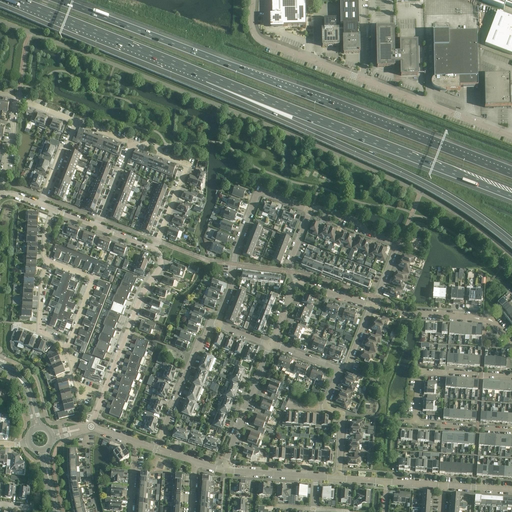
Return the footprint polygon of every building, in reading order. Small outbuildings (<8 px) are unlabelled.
[(271,0),(272,17),(271,17),(271,18),(269,18),(269,27),(271,27),(271,28),(282,28),(282,27),(306,26),(305,2),(316,2),(315,0),(271,0)] [(343,32),(340,32),(341,45),(343,44),(343,54),(344,54),(359,54),(360,54),(359,53),(359,38),(357,38),(357,26),(359,26),(358,1),(351,1),(351,0),(315,0),(316,2),(340,2),(340,27),(343,26),(343,32)] [(511,0),(482,0),(482,1),(503,9),(505,5),(511,7),(511,0)] [(511,17),(497,12),(485,45),(511,55),(511,17)] [(338,45),(341,45),(340,32),(338,32),(338,31),(338,30),(336,30),(336,20),(323,20),(324,31),(322,31),(322,46),(322,47),(323,47),(338,46),(338,45)] [(393,29),(376,29),(377,68),(394,67),(394,65),(393,54),(394,54),(393,29)] [(449,32),(433,33),(434,78),(434,79),(434,87),(439,89),(439,91),(440,91),(445,91),(460,90),(460,87),(478,87),(476,32),(449,33),(449,32)] [(394,54),(393,54),(394,65),(401,65),(401,76),(418,76),(417,43),(400,43),(400,54),(394,54)] [(511,85),(509,85),(509,76),(484,77),(485,108),(511,107),(511,85)] [(34,122),(39,124),(42,116),(35,113),(32,120),(35,121),(34,122)] [(39,124),(38,127),(46,130),(47,126),(50,119),(42,116),(39,124)] [(50,119),(47,126),(50,127),(50,128),(54,130),(58,122),(50,119)] [(63,124),(58,122),(54,130),(59,132),(60,132),(62,133),(64,127),(62,126),(63,124)] [(80,145),(81,142),(85,133),(82,132),(83,129),(81,128),(78,134),(75,133),(72,142),(80,145)] [(81,142),(86,144),(91,132),(89,131),(87,134),(85,133),(81,142)] [(91,132),(86,144),(85,147),(90,149),(91,146),(95,137),(92,136),(93,133),(91,132)] [(91,146),(96,148),(101,136),(99,135),(97,138),(95,137),(91,146)] [(96,148),(101,150),(105,141),(102,140),(103,137),(101,136),(96,148)] [(101,150),(106,152),(111,140),(109,139),(107,142),(105,141),(101,150)] [(111,140),(106,152),(111,154),(115,145),(112,144),(113,141),(111,140)] [(43,149),(53,153),(55,148),(56,149),(57,146),(46,142),(45,145),(44,145),(43,148),(43,149)] [(117,146),(115,145),(111,154),(119,157),(122,149),(120,148),(121,144),(119,143),(117,146)] [(53,153),(43,149),(42,150),(42,151),(41,153),(41,154),(40,157),(42,158),(45,159),(46,156),(51,158),(53,153)] [(136,163),(140,155),(137,154),(138,150),(136,149),(134,154),(131,153),(128,163),(131,164),(132,162),(136,163)] [(67,155),(79,160),(81,155),(72,151),(71,154),(68,153),(67,155)] [(141,165),(146,153),(144,152),(143,156),(140,155),(136,163),(141,165)] [(146,167),(150,158),(147,157),(149,154),(146,153),(141,165),(146,167)] [(68,162),(77,165),(79,160),(67,155),(66,158),(69,159),(68,162)] [(151,169),(156,157),(154,156),(153,159),(150,158),(146,167),(151,169)] [(39,157),(36,164),(37,165),(37,164),(39,165),(47,168),(49,163),(44,162),(45,159),(42,158),(40,157),(39,157)] [(157,171),(160,162),(157,161),(159,158),(156,157),(151,169),(157,171)] [(162,173),(166,161),(164,160),(163,163),(160,162),(157,171),(162,173)] [(169,162),(166,161),(162,173),(167,175),(170,166),(167,165),(169,162)] [(63,166),(75,170),(77,165),(68,162),(67,164),(64,163),(63,166)] [(100,169),(112,173),(113,171),(110,170),(111,167),(102,163),(100,169)] [(37,165),(34,172),(35,173),(39,174),(41,171),(45,173),(47,168),(39,165),(37,164),(37,165)] [(173,167),(170,166),(167,175),(172,177),(173,175),(175,176),(178,171),(175,170),(177,165),(174,164),(173,167)] [(64,172),(73,175),(75,170),(63,166),(62,168),(65,169),(64,172)] [(112,173),(100,169),(98,174),(107,177),(108,174),(111,175),(112,173)] [(191,176),(188,184),(189,184),(189,185),(189,186),(190,186),(192,186),(192,185),(200,188),(202,183),(202,182),(203,181),(202,180),(203,177),(205,173),(199,171),(197,175),(196,178),(191,176)] [(59,176),(71,180),(73,175),(64,172),(63,174),(60,173),(59,176)] [(33,175),(31,180),(41,184),(42,181),(43,179),(44,180),(44,179),(45,176),(39,174),(35,173),(34,175),(33,175)] [(124,175),(123,177),(137,183),(138,182),(140,179),(139,178),(137,177),(128,173),(127,176),(124,175)] [(107,177),(98,174),(96,179),(108,183),(109,181),(106,180),(107,177)] [(60,182),(69,185),(71,180),(59,176),(58,178),(61,179),(60,182)] [(124,183),(136,188),(137,183),(123,177),(122,179),(125,181),(124,183)] [(108,183),(96,179),(95,184),(103,187),(104,184),(108,186),(108,183)] [(31,180),(29,184),(31,185),(30,188),(38,191),(39,188),(41,184),(31,180)] [(55,186),(67,190),(69,185),(60,182),(59,184),(56,183),(55,186)] [(119,187),(131,192),(134,193),(136,188),(124,183),(123,186),(120,185),(119,187)] [(155,183),(153,189),(154,189),(156,190),(168,195),(169,192),(166,191),(167,188),(158,185),(155,183)] [(103,187),(95,184),(93,189),(105,193),(106,191),(102,190),(103,187)] [(56,192),(65,195),(67,190),(55,186),(54,188),(57,189),(56,192)] [(120,194),(129,197),(131,192),(119,187),(118,190),(121,191),(120,194)] [(232,195),(242,199),(245,191),(235,187),(232,195)] [(90,188),(88,193),(91,194),(99,197),(101,194),(104,196),(105,193),(93,189),(90,188)] [(154,189),(152,194),(154,195),(163,199),(164,196),(167,197),(168,195),(156,190),(154,189)] [(198,194),(192,191),(191,194),(184,192),(182,198),(192,202),(194,196),(197,197),(198,194)] [(65,195),(56,192),(55,195),(52,193),(51,196),(63,201),(65,195)] [(99,197),(91,194),(90,194),(89,199),(101,203),(102,201),(98,200),(99,197)] [(115,197),(127,202),(129,197),(120,194),(119,196),(116,195),(115,197)] [(152,194),(150,199),(152,200),(164,205),(165,203),(162,201),(163,199),(154,195),(152,194)] [(116,204),(125,207),(127,202),(115,197),(114,200),(117,201),(116,204)] [(86,198),(84,203),(96,207),(97,204),(100,206),(101,203),(89,199),(86,198)] [(231,198),(228,207),(238,210),(241,202),(231,198)] [(152,200),(150,205),(159,209),(160,206),(164,207),(164,205),(152,200)] [(84,203),(82,209),(85,210),(85,209),(97,214),(98,211),(95,210),(96,207),(84,203)] [(187,203),(187,204),(186,206),(179,204),(177,210),(186,214),(189,207),(191,209),(192,206),(187,203)] [(111,207),(123,212),(125,207),(116,204),(115,206),(112,205),(111,207)] [(268,215),(272,205),(269,204),(269,205),(266,204),(264,210),(261,209),(258,216),(261,217),(263,213),(268,215)] [(150,205),(148,210),(161,215),(161,213),(158,211),(159,209),(150,205)] [(275,206),(272,205),(268,215),(273,217),(272,220),(275,221),(277,215),(275,214),(277,208),(275,207),(275,206)] [(112,214),(121,217),(123,212),(111,207),(110,210),(113,211),(112,214)] [(227,209),(223,218),(234,222),(237,213),(227,209)] [(148,210),(147,215),(155,219),(156,216),(160,217),(161,215),(148,210)] [(279,216),(277,223),(280,224),(280,223),(282,224),(283,221),(287,222),(290,212),(287,211),(287,212),(285,211),(282,217),(279,216)] [(28,223),(38,223),(38,212),(29,212),(28,223)] [(290,212),(287,222),(290,224),(289,226),(290,228),(291,228),(290,228),(295,230),(298,222),(294,220),(296,215),(293,214),(290,212)] [(121,217),(112,214),(111,216),(108,215),(107,218),(119,222),(121,217)] [(147,215),(145,220),(157,225),(158,223),(154,221),(155,219),(147,215)] [(190,218),(183,216),(182,219),(175,216),(172,223),(182,227),(185,221),(188,222),(190,218)] [(142,220),(140,225),(143,225),(151,229),(153,226),(156,227),(157,225),(145,220),(142,220)] [(219,227),(218,229),(220,229),(230,233),(233,225),(223,221),(221,226),(220,227),(219,227)] [(318,236),(320,230),(317,229),(319,224),(313,221),(310,230),(313,232),(312,234),(318,236)] [(38,223),(28,223),(27,233),(37,234),(38,223)] [(62,234),(71,237),(74,228),(69,227),(70,226),(66,224),(62,234)] [(150,231),(151,229),(143,225),(141,231),(153,235),(154,233),(150,231)] [(254,225),(252,230),(263,234),(264,232),(261,231),(262,228),(254,225)] [(320,230),(318,236),(323,238),(324,236),(327,237),(330,228),(330,227),(326,225),(326,226),(325,226),(323,231),(320,230)] [(180,239),(182,233),(183,233),(184,230),(177,227),(176,230),(170,228),(167,237),(168,235),(171,236),(169,240),(175,242),(177,238),(179,239),(180,239)] [(327,237),(325,241),(326,241),(329,242),(329,241),(334,243),(337,237),(334,236),(336,230),(335,230),(336,229),(331,227),(331,228),(330,228),(327,237)] [(71,237),(79,240),(82,231),(79,229),(79,230),(74,228),(71,237)] [(262,236),(263,234),(252,230),(250,235),(258,238),(259,235),(262,236)] [(86,243),(90,235),(85,233),(86,232),(82,231),(79,240),(86,243)] [(215,241),(215,242),(222,245),(222,244),(221,243),(226,244),(229,236),(219,232),(219,233),(215,231),(215,232),(214,232),(211,240),(215,241)] [(337,237),(334,243),(340,245),(341,242),(344,243),(347,235),(342,232),(340,238),(337,237)] [(36,244),(37,234),(27,233),(26,244),(28,244),(36,244)] [(94,246),(98,237),(95,235),(95,236),(90,235),(86,243),(94,246)] [(250,235),(248,240),(259,244),(260,242),(257,241),(258,238),(250,235)] [(280,241),(288,244),(290,239),(279,235),(279,237),(281,238),(280,241)] [(347,235),(344,243),(347,245),(346,247),(351,249),(353,243),(351,242),(353,237),(347,235)] [(102,249),(105,241),(101,239),(101,238),(98,237),(94,246),(102,249)] [(353,243),(351,249),(357,251),(358,249),(360,250),(364,241),(363,241),(364,240),(360,238),(359,239),(358,239),(356,244),(353,243)] [(248,240),(246,245),(254,248),(256,245),(258,246),(259,244),(248,240)] [(110,252),(114,243),(111,241),(110,242),(105,241),(102,249),(110,252)] [(276,245),(286,249),(288,244),(280,241),(279,244),(276,243),(276,245)] [(363,254),(368,256),(370,250),(367,249),(370,243),(364,241),(360,250),(364,251),(363,254)] [(118,255),(121,247),(116,245),(117,244),(114,243),(110,252),(118,255)] [(215,243),(211,252),(221,256),(225,247),(215,243)] [(38,244),(36,244),(28,244),(27,254),(37,255),(38,244)] [(246,245),(244,250),(255,254),(256,252),(253,251),(254,248),(246,245)] [(286,249),(276,245),(275,247),(278,248),(276,251),(284,254),(286,249)] [(374,255),(377,256),(381,248),(375,245),(373,251),(370,250),(368,256),(373,258),(374,255)] [(61,253),(66,255),(68,250),(58,246),(58,247),(55,246),(53,252),(55,253),(54,258),(59,260),(61,253)] [(121,247),(118,255),(126,259),(130,249),(126,248),(126,249),(121,247)] [(386,250),(381,248),(377,256),(380,258),(379,260),(385,262),(387,256),(384,255),(386,250)] [(71,257),(76,258),(78,254),(68,250),(66,255),(63,262),(68,264),(71,257)] [(255,254),(244,250),(242,255),(250,258),(252,255),(254,256),(255,254)] [(284,254),(276,251),(275,254),(272,253),(272,255),(282,259),(284,254)] [(26,265),(36,265),(37,255),(27,254),(26,265)] [(78,254),(76,258),(73,266),(78,268),(81,260),(86,262),(87,258),(78,254)] [(137,264),(146,268),(147,263),(148,263),(150,259),(140,255),(137,264)] [(280,264),(282,259),(272,255),(271,257),(274,258),(272,261),(280,264)] [(401,262),(409,265),(411,262),(413,263),(415,258),(409,255),(408,258),(403,256),(402,257),(401,256),(400,261),(401,261),(401,262)] [(301,262),(300,267),(300,266),(306,269),(309,261),(310,261),(310,258),(305,256),(304,259),(303,263),(301,262)] [(96,266),(97,262),(87,258),(86,262),(83,269),(88,271),(91,264),(96,266)] [(311,270),(311,272),(314,273),(314,272),(315,272),(316,272),(320,262),(321,262),(321,259),(320,259),(319,261),(315,260),(314,262),(311,270)] [(309,261),(306,269),(308,269),(307,271),(311,272),(311,270),(314,262),(310,261),(309,261)] [(105,270),(107,265),(97,262),(96,266),(93,273),(98,275),(101,268),(105,270)] [(325,266),(324,266),(321,265),(322,262),(320,262),(316,272),(322,274),(322,273),(325,266)] [(322,273),(322,274),(325,276),(325,275),(327,275),(332,263),(330,262),(329,265),(326,264),(325,265),(324,266),(325,266),(322,273)] [(404,269),(403,272),(409,274),(411,269),(408,268),(409,265),(401,262),(400,262),(399,262),(398,266),(399,266),(398,267),(404,269)] [(332,263),(327,275),(329,276),(328,277),(331,278),(332,277),(335,269),(332,268),(334,263),(332,263)] [(146,268),(137,264),(134,272),(143,276),(145,273),(144,272),(146,268)] [(34,276),(35,276),(36,265),(26,265),(26,275),(34,276)] [(107,265),(105,270),(103,277),(108,279),(110,272),(115,274),(117,269),(107,265)] [(186,268),(180,266),(179,268),(172,266),(170,272),(179,276),(181,272),(184,273),(186,268)] [(332,277),(331,278),(335,280),(335,278),(337,279),(341,268),(342,267),(340,266),(339,268),(338,270),(335,269),(332,277)] [(342,281),(343,280),(342,280),(345,273),(342,272),(343,269),(341,268),(337,279),(339,280),(338,281),(341,282),(341,281),(342,281)] [(64,284),(68,274),(57,270),(55,275),(62,278),(60,282),(64,284)] [(347,282),(352,271),(350,270),(349,273),(345,272),(345,273),(342,280),(343,280),(347,282)] [(352,284),(356,276),(352,275),(354,272),(352,271),(347,282),(352,284)] [(394,278),(403,282),(404,279),(407,280),(409,274),(403,272),(402,275),(396,273),(396,274),(395,273),(393,277),(394,278)] [(134,285),(137,277),(126,273),(123,281),(134,285)] [(356,276),(352,284),(357,286),(362,274),(360,273),(360,274),(359,277),(356,276)] [(34,286),(34,276),(26,275),(24,274),(24,285),(34,286)] [(69,286),(76,289),(78,284),(71,281),(73,276),(68,274),(64,284),(69,286)] [(363,288),(366,280),(367,277),(364,276),(364,275),(362,274),(357,286),(363,288)] [(179,282),(180,279),(173,276),(172,279),(166,277),(163,283),(173,287),(175,281),(179,282)] [(274,287),(274,288),(279,288),(279,285),(280,282),(283,282),(284,277),(275,276),(274,285),(274,287)] [(397,286),(396,289),(402,291),(404,286),(402,285),(403,282),(394,278),(394,279),(393,278),(391,283),(392,283),(392,284),(397,286)] [(60,294),(64,284),(60,282),(53,279),(51,284),(58,287),(56,292),(60,294)] [(123,281),(122,280),(120,288),(119,288),(130,292),(131,292),(134,285),(123,281)] [(212,283),(210,288),(210,289),(215,290),(220,292),(221,291),(222,290),(222,289),(222,288),(222,287),(217,285),(218,282),(212,280),(211,283),(212,283)] [(363,288),(362,289),(365,290),(366,289),(368,290),(368,288),(370,289),(371,284),(370,284),(371,282),(366,280),(363,288)] [(104,289),(103,294),(102,294),(107,295),(111,286),(99,281),(97,286),(104,289)] [(67,291),(69,286),(64,284),(60,294),(66,296),(70,298),(72,299),(74,294),(67,291)] [(23,296),(33,296),(34,286),(24,285),(23,296)] [(168,294),(169,294),(171,289),(165,287),(164,290),(158,287),(155,294),(165,297),(166,294),(168,294)] [(446,288),(440,287),(438,303),(442,303),(442,300),(445,300),(445,295),(447,295),(447,291),(446,291),(446,288)] [(119,288),(120,288),(119,288),(116,295),(126,299),(127,300),(130,292),(119,288)] [(214,293),(215,290),(210,289),(210,288),(209,288),(208,291),(209,292),(207,297),(211,299),(217,301),(217,300),(218,298),(219,296),(219,295),(214,293)] [(464,289),(458,288),(456,304),(460,305),(460,301),(463,301),(463,296),(464,296),(465,292),(464,292),(464,289)] [(400,297),(402,291),(396,289),(395,292),(390,290),(389,290),(388,290),(387,294),(388,295),(387,295),(396,299),(398,296),(400,297)] [(482,290),(475,290),(474,306),(478,306),(478,302),(481,302),(481,298),(482,298),(483,294),(481,294),(482,290)] [(66,296),(60,294),(56,292),(54,291),(52,296),(60,299),(58,304),(62,306),(66,296)] [(101,299),(99,303),(99,304),(103,305),(107,295),(102,294),(103,294),(95,291),(93,296),(101,299)] [(238,291),(236,296),(246,301),(247,299),(244,298),(246,294),(238,291)] [(112,303),(114,303),(123,307),(126,299),(116,295),(115,295),(112,303)] [(22,306),(32,307),(33,296),(23,296),(22,306)] [(66,296),(62,306),(66,307),(66,308),(73,310),(75,305),(68,303),(70,298),(66,296)] [(211,299),(207,297),(204,296),(203,299),(206,300),(204,305),(214,309),(214,308),(215,307),(215,305),(216,304),(210,301),(211,299)] [(246,302),(246,301),(236,296),(234,301),(242,305),(243,301),(246,302)] [(263,299),(262,300),(273,305),(275,299),(267,296),(266,300),(263,299)] [(306,308),(312,310),(314,307),(311,306),(314,298),(310,296),(309,299),(304,297),(301,302),(307,305),(306,308)] [(498,305),(496,306),(500,311),(507,305),(504,302),(506,300),(504,297),(499,300),(501,302),(498,304),(498,305)] [(164,304),(165,301),(159,298),(158,301),(152,299),(149,305),(159,309),(161,302),(164,304)] [(263,307),(271,310),(273,305),(262,300),(262,302),(265,303),(263,307)] [(54,314),(58,316),(62,306),(58,304),(50,301),(48,306),(56,309),(54,314)] [(91,301),(90,306),(94,307),(92,312),(95,313),(99,315),(103,305),(99,304),(99,303),(91,301)] [(232,306),(242,311),(243,309),(240,308),(242,305),(234,301),(232,306)] [(114,303),(111,310),(111,311),(121,315),(122,315),(125,307),(123,307),(114,303)] [(511,306),(509,303),(507,305),(500,311),(503,315),(511,307),(511,306)] [(196,307),(194,313),(198,314),(203,316),(204,315),(205,314),(205,313),(205,312),(205,311),(200,309),(201,306),(195,304),(194,307),(196,307)] [(323,309),(321,315),(324,316),(325,316),(327,316),(327,315),(328,314),(331,315),(334,305),(328,304),(326,310),(323,309)] [(331,315),(330,318),(336,319),(338,320),(340,314),(338,313),(339,307),(334,305),(331,315)] [(32,307),(22,306),(22,317),(20,317),(20,320),(30,321),(30,318),(31,318),(32,307)] [(62,306),(58,316),(64,318),(70,320),(72,315),(64,312),(66,308),(66,307),(62,306)] [(242,313),(242,311),(232,306),(230,312),(238,315),(239,311),(242,313)] [(259,309),(259,311),(269,315),(271,310),(263,307),(262,310),(259,309)] [(507,319),(511,314),(511,307),(503,315),(507,319)] [(299,308),(297,314),(307,317),(309,318),(311,313),(312,310),(306,308),(305,310),(299,308)] [(340,314),(338,320),(343,322),(344,322),(345,321),(345,320),(348,320),(351,311),(345,309),(343,315),(340,314)] [(93,318),(91,323),(96,325),(99,315),(95,313),(92,312),(88,310),(86,315),(93,318)] [(111,311),(111,310),(110,310),(107,318),(117,322),(118,322),(121,315),(111,311)] [(160,312),(155,310),(154,313),(147,310),(145,317),(154,320),(157,314),(159,315),(160,312)] [(202,321),(202,320),(202,319),(197,317),(198,314),(194,313),(191,311),(189,316),(192,318),(190,321),(195,323),(200,325),(200,324),(201,323),(201,322),(202,321)] [(259,311),(258,312),(261,314),(259,317),(267,320),(269,315),(259,311)] [(357,313),(351,311),(348,320),(354,322),(353,325),(356,326),(358,319),(355,319),(357,313)] [(228,317),(239,321),(239,319),(236,318),(238,315),(230,312),(228,317)] [(64,318),(58,316),(54,314),(49,325),(54,327),(57,320),(62,322),(64,318)] [(301,321),(300,324),(306,327),(307,324),(304,323),(307,317),(297,314),(295,319),(301,321)] [(107,318),(106,317),(103,325),(105,326),(114,329),(117,322),(107,318)] [(239,321),(228,317),(226,322),(234,325),(235,322),(238,323),(239,321)] [(255,319),(255,321),(265,325),(267,320),(259,317),(258,320),(255,319)] [(62,322),(59,329),(64,331),(67,324),(72,326),(74,321),(70,320),(64,318),(62,322)] [(374,324),(383,328),(384,325),(386,326),(388,320),(382,318),(381,321),(376,319),(374,324)] [(96,325),(91,323),(84,320),(82,325),(89,328),(87,333),(92,335),(96,325)] [(199,329),(199,328),(193,325),(195,323),(190,321),(189,320),(188,324),(189,324),(187,329),(197,333),(197,332),(198,331),(198,330),(199,329)] [(256,327),(264,330),(265,325),(255,321),(254,323),(257,324),(256,327)] [(150,334),(152,330),(153,330),(156,325),(149,322),(148,325),(142,323),(140,330),(150,334)] [(425,333),(430,334),(431,324),(425,323),(425,327),(422,327),(422,335),(425,336),(425,333)] [(305,330),(306,327),(300,324),(299,327),(293,325),(291,330),(300,334),(302,329),(305,330)] [(377,332),(376,335),(382,337),(384,332),(381,331),(383,328),(374,324),(371,330),(377,332)] [(431,324),(430,334),(435,334),(435,336),(438,337),(439,328),(436,328),(436,324),(431,324)] [(442,328),(439,328),(438,337),(442,337),(442,334),(447,335),(448,325),(442,324),(442,328)] [(105,326),(102,333),(112,337),(113,338),(116,330),(114,329),(105,326)] [(264,330),(256,327),(254,332),(261,335),(264,330)] [(180,338),(184,339),(189,342),(190,341),(190,340),(191,339),(191,338),(191,337),(191,336),(186,334),(187,331),(181,329),(180,332),(182,332),(180,338)] [(83,343),(88,344),(92,335),(87,333),(80,330),(78,335),(85,338),(84,343),(83,343)] [(298,340),(300,334),(291,330),(288,336),(294,338),(293,341),(299,343),(301,341),(298,340)] [(24,345),(27,336),(17,332),(17,333),(14,332),(12,338),(11,342),(13,343),(14,342),(24,345)] [(102,333),(101,333),(98,341),(99,341),(109,345),(112,337),(102,333)] [(219,335),(218,335),(214,344),(219,346),(219,348),(222,349),(224,343),(221,342),(223,337),(222,336),(221,336),(220,335),(219,335)] [(367,341),(376,344),(377,341),(380,342),(382,337),(376,335),(375,337),(369,335),(367,341)] [(33,349),(37,340),(27,336),(24,345),(33,349)] [(133,336),(132,340),(134,341),(135,340),(137,340),(136,341),(135,346),(146,350),(149,343),(133,336)] [(317,352),(321,340),(313,336),(311,343),(313,344),(311,350),(317,352)] [(188,346),(188,345),(188,344),(183,342),(184,339),(180,338),(178,337),(177,340),(178,341),(176,346),(186,350),(186,349),(187,348),(188,347),(188,346)] [(230,339),(229,339),(228,339),(224,348),(229,350),(228,354),(231,355),(234,347),(231,346),(234,341),(232,340),(233,340),(232,340),(231,339),(230,339)] [(37,340),(33,349),(44,353),(44,352),(45,352),(46,353),(51,347),(47,345),(47,344),(37,340)] [(84,354),(88,344),(83,343),(84,343),(76,340),(74,345),(82,348),(80,353),(84,354)] [(321,340),(317,352),(322,354),(325,348),(327,349),(330,343),(321,340)] [(106,352),(106,353),(107,353),(110,345),(109,345),(99,341),(96,348),(106,352)] [(369,351),(375,354),(377,348),(375,347),(376,344),(367,341),(365,346),(370,349),(369,351)] [(239,357),(242,359),(244,351),(242,350),(244,345),(243,344),(242,344),(241,343),(240,343),(239,343),(238,343),(234,352),(240,354),(239,357)] [(334,345),(330,343),(327,349),(330,350),(328,356),(333,358),(337,349),(334,348),(335,347),(335,346),(334,345)] [(131,344),(130,347),(132,349),(133,348),(135,348),(134,349),(133,354),(132,354),(144,358),(147,350),(146,350),(135,346),(131,344)] [(337,349),(333,358),(339,360),(341,355),(344,356),(347,350),(344,348),(338,346),(337,349)] [(245,356),(243,359),(249,362),(250,360),(253,361),(255,355),(252,354),(254,349),(253,348),(252,348),(251,347),(250,347),(249,347),(248,347),(245,356)] [(96,348),(95,348),(92,356),(103,360),(106,353),(106,352),(96,348)] [(375,354),(369,351),(368,354),(363,352),(361,358),(365,360),(364,362),(368,364),(371,358),(373,359),(375,354)] [(420,351),(420,360),(423,360),(423,363),(428,364),(429,354),(424,353),(424,351),(420,351)] [(127,352),(126,355),(129,356),(129,355),(131,356),(130,357),(129,361),(141,366),(143,366),(146,359),(144,358),(132,354),(133,354),(127,352)] [(429,354),(428,364),(434,364),(434,360),(437,361),(437,352),(434,352),(434,354),(429,354)] [(441,352),(437,352),(437,361),(440,361),(439,364),(445,365),(446,355),(440,355),(441,352)] [(56,353),(47,356),(52,366),(61,363),(56,353)] [(95,359),(84,354),(82,359),(89,362),(87,367),(92,369),(95,359)] [(204,354),(201,361),(211,365),(214,358),(204,354)] [(283,368),(286,359),(281,357),(278,362),(276,362),(274,368),(276,369),(277,366),(283,368)] [(95,359),(92,369),(96,370),(103,373),(105,368),(98,365),(100,360),(95,359)] [(125,359),(124,363),(127,364),(127,363),(129,363),(128,364),(127,369),(138,373),(141,366),(129,361),(125,359)] [(286,359),(283,368),(286,370),(285,372),(290,374),(292,368),(290,367),(292,361),(286,359)] [(501,359),(500,369),(511,369),(511,364),(509,359),(501,359)] [(208,372),(211,365),(201,361),(198,368),(208,372)] [(65,372),(61,363),(52,366),(56,376),(65,372)] [(164,373),(174,376),(175,373),(176,370),(169,368),(171,365),(164,363),(162,366),(166,367),(164,373)] [(292,368),(290,374),(294,375),(295,375),(296,373),(299,375),(302,365),(297,363),(295,369),(292,368)] [(88,379),(92,369),(87,367),(80,364),(78,369),(85,372),(83,377),(88,379)] [(306,380),(308,374),(306,373),(308,367),(302,365),(299,375),(304,377),(303,379),(306,380)] [(232,373),(243,377),(245,370),(235,366),(232,373)] [(123,367),(122,370),(124,372),(125,371),(127,371),(126,372),(125,377),(134,381),(136,381),(139,373),(138,373),(127,369),(123,367)] [(92,369),(88,379),(99,383),(101,378),(94,375),(96,370),(92,369)] [(195,376),(205,380),(208,373),(198,369),(195,376)] [(315,381),(319,371),(313,369),(311,375),(308,374),(306,380),(309,381),(310,379),(315,381)] [(319,371),(315,381),(318,382),(318,383),(318,385),(319,385),(320,386),(322,387),(323,383),(325,380),(322,379),(324,374),(319,371)] [(157,379),(158,380),(164,382),(165,379),(171,382),(172,379),(173,379),(174,376),(164,373),(162,378),(158,376),(158,377),(157,379)] [(240,384),(243,377),(232,373),(230,380),(240,384)] [(118,374),(117,377),(120,378),(122,378),(122,379),(120,384),(131,388),(134,381),(125,377),(118,374)] [(345,380),(354,384),(355,380),(357,381),(359,376),(353,374),(352,377),(347,374),(345,380)] [(203,387),(205,380),(195,376),(192,383),(203,387)] [(57,381),(60,391),(69,389),(66,378),(57,381)] [(164,382),(158,380),(157,383),(160,384),(158,389),(168,393),(169,390),(168,390),(169,387),(163,385),(164,382)] [(269,386),(278,390),(280,384),(283,385),(284,382),(278,380),(276,383),(271,381),(269,386)] [(342,382),(342,385),(343,385),(342,386),(348,388),(347,390),(353,393),(355,388),(356,388),(357,385),(354,384),(345,380),(344,381),(343,380),(342,382)] [(424,389),(434,390),(434,385),(437,385),(437,382),(428,381),(428,384),(424,384),(424,389)] [(116,382),(115,385),(118,386),(118,385),(120,386),(120,387),(118,391),(118,392),(129,396),(132,388),(131,388),(120,384),(116,382)] [(226,388),(237,392),(239,385),(229,382),(226,388)] [(189,391),(199,395),(202,388),(192,384),(189,391)] [(278,390),(269,386),(267,392),(272,394),(271,397),(277,399),(278,396),(276,395),(278,390)] [(234,399),(237,392),(226,388),(225,392),(224,391),(222,395),(234,399)] [(69,389),(60,391),(62,402),(72,399),(69,389)] [(168,393),(158,389),(156,395),(153,394),(152,397),(158,399),(159,396),(165,398),(166,396),(167,396),(168,393)] [(427,398),(436,399),(436,395),(434,395),(434,390),(424,389),(424,395),(427,395),(427,398)] [(114,390),(113,393),(116,394),(116,393),(118,394),(117,395),(116,399),(116,400),(125,403),(127,404),(130,396),(129,396),(118,392),(118,391),(114,390)] [(351,398),(353,393),(347,390),(346,393),(340,391),(338,397),(347,400),(348,397),(351,398)] [(199,395),(189,391),(187,398),(197,402),(199,395)] [(220,396),(218,403),(221,404),(231,407),(233,401),(223,397),(221,396),(220,396)] [(110,397),(108,400),(111,401),(111,400),(113,401),(113,402),(111,406),(122,411),(125,403),(116,400),(116,399),(110,397)] [(158,399),(152,397),(151,400),(153,401),(151,406),(161,410),(162,407),(163,404),(156,402),(158,399)] [(265,398),(262,403),(271,407),(274,408),(277,399),(271,397),(270,400),(265,398)] [(338,397),(336,402),(341,404),(340,407),(346,410),(348,405),(350,405),(351,402),(347,400),(338,397)] [(423,406),(433,407),(433,402),(436,402),(436,399),(427,398),(427,401),(423,401),(423,406)] [(72,399),(62,402),(65,412),(72,410),(74,410),(72,399)] [(186,400),(183,406),(194,410),(196,403),(186,400)] [(271,407),(262,403),(260,409),(266,411),(265,414),(271,416),(272,413),(269,412),(271,407)] [(228,414),(231,407),(221,404),(218,410),(228,414)] [(107,405),(106,408),(109,409),(109,408),(111,409),(111,410),(109,414),(120,419),(123,411),(122,411),(111,406),(107,405)] [(144,413),(147,414),(151,416),(152,413),(158,415),(159,413),(160,413),(161,410),(151,406),(149,411),(145,410),(144,413)] [(191,417),(194,410),(183,406),(181,413),(191,417)] [(433,412),(433,407),(423,406),(423,412),(426,412),(426,415),(435,416),(435,412),(433,412)] [(62,412),(57,414),(59,419),(63,418),(74,416),(72,410),(65,412),(62,412)] [(215,419),(225,423),(228,416),(217,412),(215,419)] [(152,416),(151,416),(147,414),(146,417),(148,418),(146,423),(156,427),(157,424),(158,421),(151,419),(152,416)] [(258,414),(256,420),(265,423),(267,424),(271,416),(265,414),(263,416),(258,414)] [(283,420),(282,426),(285,427),(285,428),(291,428),(291,424),(292,415),(286,414),(286,420),(283,420)] [(292,415),(291,424),(294,424),(294,427),(300,428),(301,421),(298,421),(298,415),(297,415),(297,414),(293,414),(293,415),(292,415)] [(301,421),(300,428),(303,428),(309,428),(309,426),(310,416),(304,416),(304,421),(301,421)] [(310,416),(309,426),(315,426),(315,429),(318,429),(318,422),(316,422),(316,416),(310,416)] [(318,422),(318,429),(321,429),(321,426),(330,427),(331,422),(328,422),(328,417),(322,417),(322,422),(318,422)] [(222,429),(225,423),(215,419),(212,425),(222,429)] [(265,423),(256,420),(254,426),(259,428),(258,430),(264,433),(265,430),(263,429),(265,423)] [(351,423),(350,429),(360,430),(360,427),(363,427),(363,421),(357,421),(356,424),(351,423)] [(155,430),(156,427),(146,423),(144,429),(140,427),(139,430),(146,433),(147,430),(153,433),(154,430),(155,430)] [(172,438),(179,440),(183,430),(176,428),(172,438)] [(350,429),(350,435),(356,436),(355,439),(362,439),(362,434),(364,434),(364,430),(360,430),(350,429)] [(190,432),(183,430),(179,440),(186,443),(190,432)] [(188,443),(195,445),(198,435),(199,433),(192,430),(188,443)] [(264,433),(258,430),(257,433),(252,431),(249,437),(258,440),(261,435),(263,436),(264,433)] [(401,441),(406,441),(407,431),(401,431),(401,434),(398,434),(397,443),(401,443),(401,441)] [(414,444),(415,435),(412,435),(412,431),(407,431),(406,441),(411,441),(411,444),(414,444)] [(423,442),(423,432),(418,432),(418,435),(415,435),(414,444),(417,444),(418,442),(423,442)] [(423,432),(423,442),(428,443),(428,445),(431,445),(432,436),(429,436),(429,433),(423,432)] [(434,437),(432,436),(431,445),(434,445),(434,443),(440,443),(440,433),(435,433),(434,437)] [(198,435),(195,445),(202,448),(205,437),(198,435)] [(213,440),(214,437),(208,435),(207,438),(206,438),(203,448),(210,450),(213,440)] [(249,437),(247,442),(253,444),(252,447),(258,450),(259,447),(261,441),(258,440),(249,437)] [(348,442),(348,447),(349,447),(359,448),(359,445),(362,445),(362,439),(355,439),(355,442),(349,441),(349,442),(348,442)] [(220,442),(213,440),(210,450),(217,453),(220,442)] [(260,450),(258,450),(252,447),(250,450),(245,448),(243,454),(247,455),(246,458),(251,460),(253,454),(255,455),(259,454),(260,450)] [(278,460),(279,450),(273,450),(273,447),(270,447),(270,454),(273,454),(272,459),(278,460)] [(279,450),(278,460),(284,460),(285,455),(288,455),(288,447),(282,447),(282,449),(279,448),(279,450)] [(291,447),(288,447),(288,455),(291,455),(290,461),(291,461),(291,462),(296,462),(296,461),(297,452),(297,448),(291,448),(291,447)] [(354,456),(361,457),(361,451),(358,451),(359,448),(349,447),(349,453),(354,453),(354,456)] [(116,459),(126,453),(122,448),(118,451),(117,448),(114,451),(115,453),(113,454),(116,459)] [(324,451),(324,457),(327,457),(326,463),(332,464),(333,454),(330,454),(330,451),(328,449),(324,448),(324,451)] [(297,452),(296,461),(297,461),(297,462),(301,462),(301,461),(302,462),(303,456),(306,456),(306,449),(303,449),(297,449),(297,452)] [(306,449),(306,456),(309,456),(308,462),(309,462),(309,463),(314,463),(314,462),(315,450),(309,450),(306,449)] [(315,450),(314,462),(320,463),(321,457),(324,457),(324,451),(315,450)] [(129,458),(126,453),(116,459),(120,464),(122,463),(123,465),(124,464),(126,462),(125,460),(129,458)] [(18,455),(12,455),(11,468),(7,467),(6,474),(10,475),(11,470),(18,471),(18,470),(24,470),(24,465),(24,464),(24,463),(23,463),(22,463),(19,462),(19,457),(19,456),(18,455)] [(360,463),(361,457),(354,456),(354,459),(348,459),(348,465),(357,466),(358,463),(360,463)] [(404,471),(405,461),(399,461),(400,458),(396,458),(396,467),(399,467),(398,471),(404,471)] [(410,468),(413,468),(413,459),(410,459),(410,461),(405,461),(404,471),(410,471),(410,468)] [(415,472),(421,472),(421,462),(416,462),(416,459),(413,459),(413,468),(415,468),(415,472)] [(427,469),(429,469),(430,460),(427,460),(427,462),(421,462),(421,472),(426,473),(427,469)] [(430,460),(429,469),(432,469),(432,473),(438,473),(438,463),(433,463),(433,461),(430,460)] [(124,472),(112,471),(111,479),(113,479),(113,483),(121,484),(121,480),(123,480),(124,472)] [(267,485),(266,485),(265,484),(262,484),(261,485),(260,485),(259,495),(266,496),(266,495),(272,495),(272,488),(267,488),(267,485)] [(242,488),(243,485),(237,485),(236,492),(234,492),(234,494),(239,495),(239,493),(244,493),(244,488),(242,488)] [(6,487),(5,497),(6,497),(6,498),(8,498),(11,498),(12,498),(12,495),(15,495),(16,486),(10,486),(10,488),(6,487)] [(110,489),(110,494),(111,494),(111,497),(115,497),(115,498),(119,498),(119,497),(122,498),(122,490),(121,490),(121,486),(112,486),(112,489),(110,489)] [(284,486),(281,486),(280,486),(278,486),(277,497),(283,498),(283,501),(289,502),(289,491),(286,490),(286,487),(284,487),(284,486)] [(307,486),(303,487),(303,488),(296,487),(295,497),(299,497),(307,498),(307,486)] [(20,489),(19,499),(20,499),(20,500),(22,500),(25,500),(26,500),(26,494),(29,495),(30,488),(27,488),(23,487),(23,489),(20,489)] [(327,489),(323,487),(322,499),(330,499),(333,499),(334,490),(327,490),(327,489)] [(348,491),(341,491),(341,500),(347,500),(347,505),(350,505),(351,498),(348,498),(348,491)] [(356,501),(355,501),(357,507),(362,505),(362,503),(369,504),(370,493),(362,492),(362,495),(362,496),(361,496),(361,495),(357,495),(356,501)] [(401,496),(394,495),(394,496),(395,496),(395,503),(394,503),(394,502),(393,503),(405,504),(405,498),(410,499),(410,493),(402,493),(401,496)] [(237,506),(245,507),(245,502),(244,502),(244,500),(239,498),(238,501),(237,501),(237,506)] [(106,500),(105,503),(109,503),(109,507),(110,508),(110,511),(114,511),(118,511),(121,511),(121,504),(120,504),(121,501),(106,500)]
